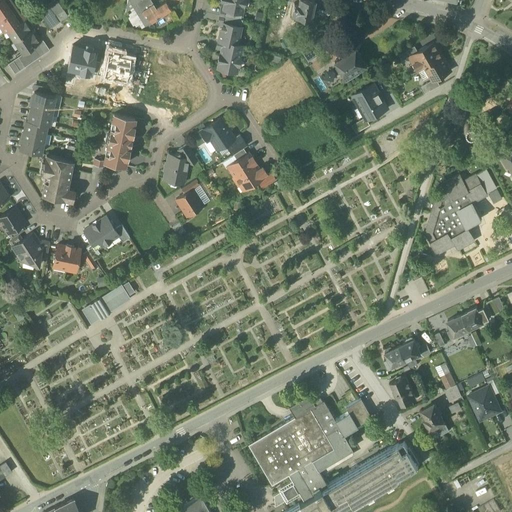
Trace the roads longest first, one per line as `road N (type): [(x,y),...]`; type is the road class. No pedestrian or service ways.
road 1 (residential): [(349,345),(89,476)]
road 2 (residential): [(0,158),(44,212),(74,219),(128,179),(148,183)]
road 3 (residential): [(511,271),(349,345)]
road 4 (residential): [(440,479),(349,345)]
road 5 (residential): [(188,44),(76,26),(53,41)]
road 6 (residential): [(148,183),(161,136),(227,96)]
